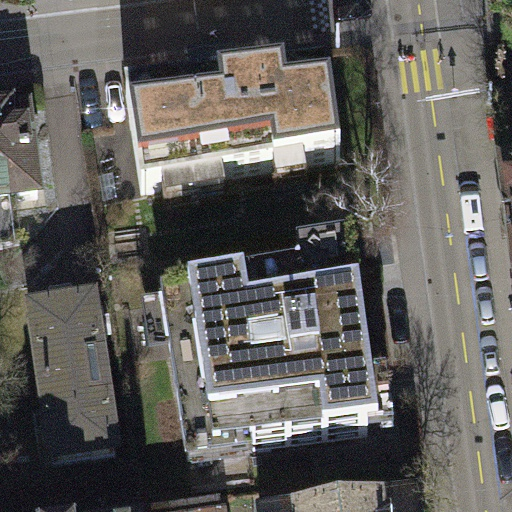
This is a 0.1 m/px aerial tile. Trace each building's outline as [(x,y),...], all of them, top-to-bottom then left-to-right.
[(189,89),(126,96),(141,195),(163,192),(162,188),(221,179),(222,182),(274,174),(273,169),(303,165),(303,168),(341,162),(328,71),(236,82),(234,68),(187,73),(189,89)] [(0,250),(21,248),(16,203),(38,201),(29,115),(12,117),(12,112),(0,112),(0,250)] [(511,170),(501,173),(511,251),(511,170)] [(300,282),(161,304),(185,456),(250,447),(251,456),(369,441),(361,388),(372,387),(351,252),(297,261),(300,282)] [(92,306),(31,315),(53,467),(115,458),(92,306)]
